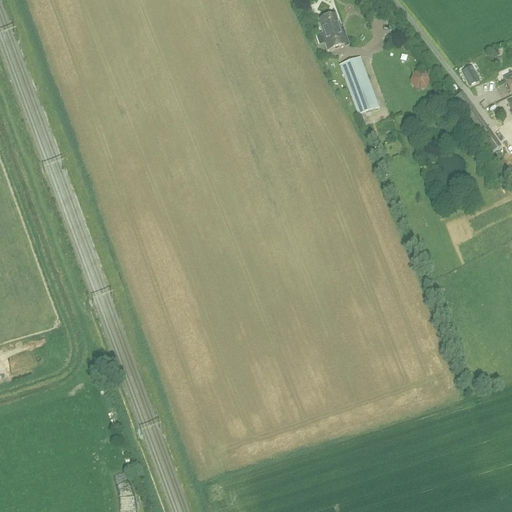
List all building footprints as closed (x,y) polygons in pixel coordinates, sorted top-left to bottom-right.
[(335,15),(318,20),(322,34),(321,34),(326,51),(346,44),(341,28),(339,28),(335,15)] [(490,52),(492,57),(498,55),(495,49),(490,52)] [(378,108),(360,58),(339,66),(357,116),(378,108)] [(426,71),(415,71),(409,81),(414,90),(425,90),(430,81),(426,71)] [(511,96),(511,95),(511,73),(503,78),(511,96)] [(482,83),(484,90),(499,85),(496,78),(482,83)] [(452,100),(477,135),(490,154),(501,146),(487,128),(462,93),(452,100)] [(62,357),(54,362),(57,367),(65,362),(62,357)]
